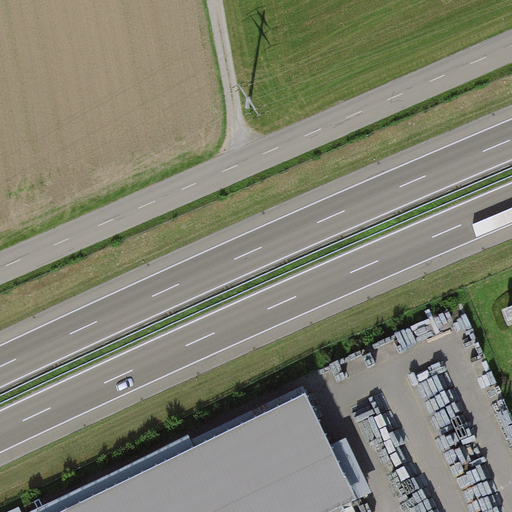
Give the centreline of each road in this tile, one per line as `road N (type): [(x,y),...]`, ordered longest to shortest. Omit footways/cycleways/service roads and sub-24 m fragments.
road 1 (motorway): [(0,433),(511,204)]
road 2 (motorway): [(511,140),(0,367)]
road 3 (unclassified): [(0,269),(511,45)]
road 4 (track): [(216,0),(247,163)]
